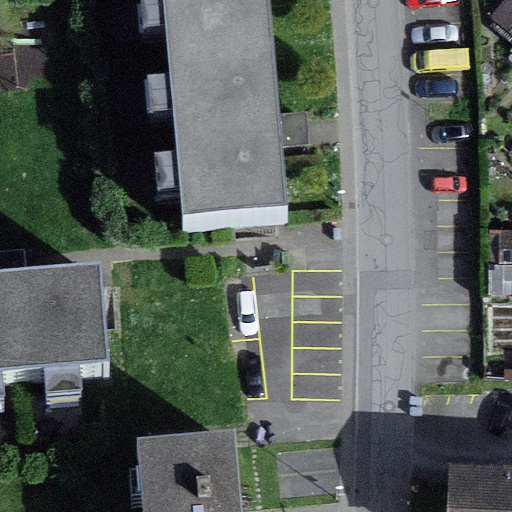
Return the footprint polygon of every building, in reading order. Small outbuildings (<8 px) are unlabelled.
[(164,0),(185,232),(180,232),(181,236),(283,227),(283,223),(278,224),(271,144),(258,0),(164,0)] [(511,0),(504,0),(489,19),(493,22),(489,27),(511,44),(511,0)] [(0,388),(100,381),(100,383),(104,383),(96,284),(92,284),(92,287),(13,293),(0,294),(0,388)] [(236,511),(231,452),(134,460),(138,511),(236,511)] [(448,511),(511,511),(511,488),(449,487),(448,511)]
